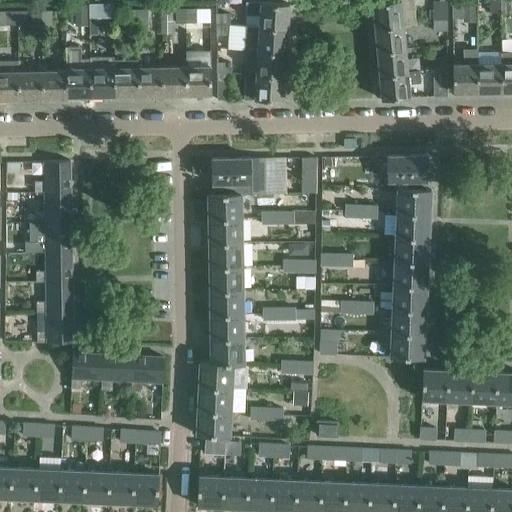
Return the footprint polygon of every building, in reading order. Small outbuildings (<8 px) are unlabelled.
[(375,24),(402,21),(415,20),(412,0),(393,0),(373,2),(375,24)] [(501,11),(500,0),(489,0),(490,11),(501,11)] [(511,11),(511,0),(500,0),(501,11),(511,11)] [(287,28),(289,3),(261,1),(246,1),(246,14),(260,15),(259,26),(287,28)] [(433,1),(433,20),(446,20),(446,1),(433,1)] [(99,4),(89,4),(89,17),(97,17),(108,17),(108,10),(108,9),(107,3),(99,4)] [(88,4),(75,4),(75,21),(88,21),(88,4)] [(462,4),(452,4),(452,18),(463,18),(462,4)] [(474,7),(463,7),(463,18),(475,17),(474,7)] [(176,22),(186,22),(186,8),(176,8),(176,22)] [(196,8),(186,8),(186,22),(196,22),(196,8)] [(137,9),(127,9),(128,23),(138,22),(137,9)] [(137,9),(138,22),(138,29),(148,29),(147,9),(137,9)] [(172,32),(172,9),(162,9),(162,33),(172,32)] [(0,24),(18,24),(17,11),(0,10),(0,24)] [(42,24),(42,10),(32,11),(32,24),(42,24)] [(52,10),(42,10),(42,24),(52,24),(52,10)] [(17,11),(18,24),(28,24),(27,11),(17,11)] [(216,26),(229,26),(229,16),(216,16),(216,26)] [(446,20),(433,20),(433,30),(446,30),(446,20)] [(375,24),(377,47),(405,45),(402,21),(375,24)] [(246,25),(244,49),(247,50),(286,52),(287,28),(259,26),(246,25)] [(230,36),(229,26),(216,26),(216,36),(230,36)] [(377,47),(379,72),(407,69),(405,45),(377,47)] [(66,46),(66,58),(66,70),(67,97),(67,95),(90,95),(90,58),(81,58),(81,46),(66,46)] [(453,64),(453,91),(478,91),(477,63),(477,49),(464,49),(464,64),(453,64)] [(186,51),(187,66),(187,93),(211,93),(211,50),(186,51)] [(284,76),(286,52),(247,50),(246,74),(250,73),(284,76)] [(511,52),(501,53),(502,91),(511,90),(511,52)] [(501,63),(477,63),(478,91),(502,91),(501,53),(501,63)] [(90,56),(90,58),(90,95),(114,95),(114,59),(113,59),(113,56),(90,56)] [(447,58),(433,58),(433,68),(447,68),(447,58)] [(18,71),(18,60),(0,59),(0,98),(19,98),(18,71)] [(139,94),(138,67),(138,59),(114,59),(114,95),(139,94)] [(217,64),(217,74),(230,74),(230,64),(217,64)] [(162,66),(138,67),(139,94),(163,94),(162,66)] [(187,66),(162,66),(163,94),(187,93),(187,66)] [(419,68),(407,69),(379,72),(382,99),(409,96),(408,83),(420,82),(419,68)] [(447,68),(433,68),(434,83),(447,83),(447,68)] [(42,70),(18,71),(19,98),(43,98),(42,70)] [(67,97),(66,70),(42,70),(43,98),(67,97)] [(282,100),(284,76),(250,73),(246,74),(244,99),(254,98),(282,100)] [(231,99),(230,74),(217,74),(217,99),(231,99)] [(427,179),(426,154),(387,155),(387,180),(403,180),(403,187),(425,188),(425,179),(427,179)] [(302,156),(302,191),(316,191),(316,156),(302,156)] [(265,157),(211,157),(212,183),(214,183),(214,193),(240,194),(265,193),(265,192),(265,157)] [(45,191),(70,190),(70,160),(44,160),(45,179),(34,180),(35,190),(45,190),(45,191)] [(20,161),(6,161),(7,172),(21,171),(20,161)] [(398,187),(397,212),(430,213),(431,189),(425,188),(403,187),(398,187)] [(45,221),(71,220),(70,190),(45,191),(45,209),(35,210),(35,220),(45,220),(45,221)] [(240,217),(240,194),(214,193),(208,193),(208,218),(240,217)] [(345,204),(345,210),(345,216),(361,216),(361,204),(345,204)] [(377,205),(361,204),(361,216),(376,217),(377,205)] [(293,210),(277,211),(278,223),(293,222),(293,210)] [(262,223),(278,223),(277,211),(262,211),(262,223)] [(395,236),(429,237),(430,213),(397,212),(395,236)] [(241,241),(240,217),(208,218),(209,242),(241,241)] [(46,251),(71,250),(71,220),(45,221),(46,239),(35,240),(36,250),(46,250),(46,251)] [(395,236),(394,260),(428,261),(429,237),(395,236)] [(241,265),(241,241),(209,242),(209,266),(241,265)] [(46,281),(72,280),(71,250),(46,251),(46,270),(36,270),(36,281),(46,281)] [(337,264),(337,253),(321,252),(321,264),(337,264)] [(353,253),(337,253),(337,264),(352,265),(353,253)] [(283,271),(299,271),(299,259),(283,259),(283,271)] [(315,259),(299,259),(299,271),(315,271),(315,259)] [(393,284),(427,285),(428,261),(394,260),(393,284)] [(242,289),(241,265),(209,266),(210,290),(242,289)] [(37,311),(47,310),(72,310),(72,280),(46,281),(47,300),(36,300),(37,311)] [(380,290),(380,307),(392,308),(426,309),(427,285),(393,284),(393,291),(380,290)] [(242,289),(210,290),(210,314),(242,313),(242,289)] [(341,312),(356,312),(357,300),(341,300),(341,312)] [(373,301),(357,300),(356,312),(372,313),(373,301)] [(279,307),(279,319),(295,318),(295,306),(279,307)] [(279,319),(279,307),(263,307),(263,319),(279,319)] [(392,308),(391,332),(424,333),(425,309),(392,308)] [(37,341),(73,341),(72,310),(47,310),(37,311),(37,331),(37,341)] [(242,338),(242,313),(210,314),(210,339),(242,338)] [(390,356),(423,357),(424,333),(391,332),(390,356)] [(242,338),(210,339),(211,361),(233,363),(243,363),(242,338)] [(320,352),(336,353),(336,341),(321,341),(320,352)] [(102,378),(103,353),(72,351),(71,387),(81,387),(82,377),(102,378)] [(112,389),(112,379),(132,380),(133,354),(103,353),(102,378),(101,388),(112,389)] [(142,380),(162,381),(164,356),(133,354),(132,380),(131,390),(142,390),(142,380)] [(282,359),(281,365),(281,371),(297,372),(297,360),(282,359)] [(313,361),(297,360),(297,372),(313,373),(313,361)] [(232,387),(233,363),(211,361),(200,361),(199,385),(232,387)] [(422,398),(447,399),(448,369),(423,368),(422,398)] [(472,371),(448,369),(447,399),(471,400),(472,371)] [(471,400),(495,401),(497,372),(472,371),(471,400)] [(511,372),(497,372),(495,401),(511,402),(511,372)] [(231,411),(232,387),(199,385),(197,409),(231,411)] [(300,392),(299,398),(304,403),(310,403),(311,392),(300,392)] [(250,418),(266,418),(267,406),(251,406),(250,418)] [(282,407),(267,406),(266,418),(282,419),(282,407)] [(229,435),(231,411),(197,409),(196,434),(205,434),(225,435),(229,435)] [(316,434),(337,435),(338,421),(317,420),(316,434)] [(38,423),(23,422),(23,434),(38,435),(38,423)] [(38,423),(38,435),(52,436),(53,424),(38,423)] [(87,426),(72,426),(71,437),(86,438),(87,426)] [(87,426),(86,438),(101,439),(102,427),(87,426)] [(420,438),(436,439),(436,427),(420,426),(420,438)] [(454,440),(469,440),(470,428),(455,428),(454,440)] [(485,429),(470,428),(469,440),(484,441),(485,429)] [(136,430),(121,429),(120,441),(135,441),(136,430)] [(511,430),(494,429),(494,441),(511,442),(511,430)] [(160,431),(136,430),(135,441),(159,443),(160,431)] [(224,453),(225,441),(225,435),(205,434),(205,452),(224,453)] [(240,442),(225,441),(224,453),(239,454),(240,442)] [(259,455),(273,455),(274,443),(259,443),(259,455)] [(289,444),(274,443),(273,455),(288,456),(289,444)] [(307,457),(322,458),(323,446),(308,445),(307,457)] [(347,447),(332,446),(331,458),(346,459),(347,447)] [(362,448),(347,447),(346,459),(361,460),(362,448)] [(395,449),(380,448),(380,460),(395,461),(395,449)] [(410,450),(395,449),(395,461),(410,462),(410,450)] [(444,451),(429,451),(429,463),(444,463),(444,451)] [(459,452),(444,451),(444,463),(459,464),(459,452)] [(477,465),(492,465),(493,453),(478,453),(477,465)] [(511,454),(493,453),(492,465),(511,466),(511,454)] [(0,496),(10,496),(12,466),(0,465),(0,496)] [(36,468),(12,466),(10,496),(35,498),(36,468)] [(59,499),(60,469),(36,468),(35,498),(59,499)] [(85,470),(60,469),(59,499),(83,500),(85,470)] [(109,471),(85,470),(83,500),(108,501),(109,471)] [(132,502),(134,472),(109,471),(108,501),(132,502)] [(158,473),(134,472),(132,502),(157,503),(158,473)] [(222,506),(223,476),(198,475),(197,505),(222,506)] [(467,487),(465,511),(490,511),(491,488),(492,476),(468,475),(467,487)] [(246,507),(248,477),(223,476),(222,506),(246,507)] [(272,478),(248,477),(246,507),(271,508),(272,478)] [(295,509),(296,479),(272,478),(271,508),(295,509)] [(320,510),(321,480),(296,479),(295,509),(320,510)] [(344,511),(345,481),(321,480),(320,510),(344,511)] [(361,511),(368,511),(370,482),(345,481),(344,511),(361,511)] [(392,511),(394,483),(370,482),(368,511),(392,511)] [(417,511),(418,484),(394,483),(392,511),(417,511)] [(441,511),(443,486),(418,484),(417,511),(441,511)] [(465,511),(467,487),(443,486),(441,511),(465,511)] [(511,511),(511,488),(491,488),(490,511),(511,511)]
